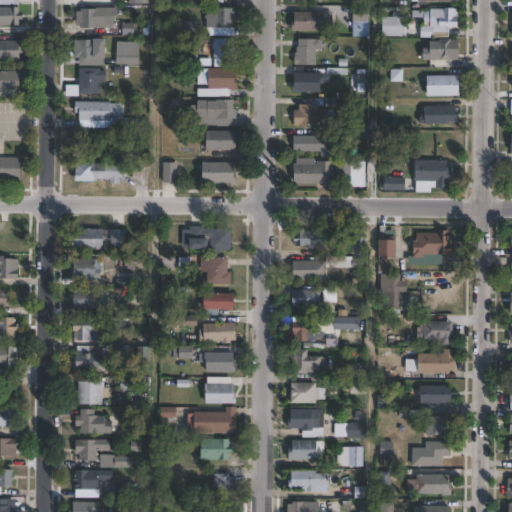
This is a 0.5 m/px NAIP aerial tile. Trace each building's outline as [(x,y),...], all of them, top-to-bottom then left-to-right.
[(0,6),(20,6),(20,12),(25,12),(25,19),(21,19),(20,24),(0,24),(0,6)] [(369,7),(369,21),(354,21),(354,6),(369,7)] [(103,7),(102,15),(115,15),(115,26),(108,26),(108,28),(78,28),(78,11),(82,11),(82,8),(98,9),(98,7),(103,7)] [(237,8),(237,14),(239,14),(239,19),(237,19),(237,27),(209,27),(209,18),(207,18),(207,15),(209,15),(209,7),(237,8)] [(460,8),(460,27),(432,26),(433,25),(426,24),(426,17),(413,17),(414,10),(432,11),(432,8),(446,9),(446,7),(456,8),(460,8)] [(333,30),(295,30),(295,21),(297,21),(297,11),(333,11),(333,30)] [(407,37),(384,38),(383,17),(406,16),(407,37)] [(106,57),(106,65),(81,65),(81,57),(76,57),(76,40),(96,39),(96,38),(109,38),(109,57),(106,57)] [(237,39),(236,45),(239,45),(238,58),(240,58),(240,67),(215,66),(216,48),(210,48),(210,51),(204,51),(204,40),(216,40),(216,38),(237,39)] [(454,38),(454,40),(460,40),(460,58),(454,58),(454,60),(430,60),(430,53),(433,53),(433,50),(428,50),(428,43),(433,43),(433,41),(442,41),(442,38),(454,38)] [(318,65),(297,65),(297,52),(299,52),(299,39),(322,39),(322,49),(318,49),(318,65)] [(21,53),(21,59),(0,59),(0,41),(25,41),(25,53),(21,53)] [(140,42),(140,65),(118,64),(118,41),(140,42)] [(101,68),(101,70),(107,70),(107,81),(102,81),(102,94),(81,94),(81,96),(67,96),(67,84),(80,84),(80,67),(101,68)] [(237,68),(237,76),(239,76),(239,90),(231,90),(231,97),(200,97),(200,88),(211,88),(211,86),(205,86),(205,69),(211,69),(211,68),(237,68)] [(26,89),(0,89),(0,70),(25,70),(26,89)] [(325,73),(325,84),(323,84),(323,92),(296,92),(296,74),(297,74),(297,72),(325,73)] [(462,95),(430,96),(429,76),(461,75),(462,95)] [(319,106),(319,109),(335,109),(334,125),(296,125),(297,110),(301,110),(301,104),(307,104),(307,98),(338,98),(338,106),(319,106)] [(236,100),(236,109),(238,109),(238,118),(233,118),(233,125),(191,124),(192,105),(199,105),(199,100),(209,100),(209,101),(218,101),(218,99),(236,100)] [(134,119),(133,127),(114,127),(114,128),(80,127),(80,113),(77,113),(77,101),(111,102),(111,103),(125,103),(125,119),(134,119)] [(460,106),(460,124),(428,124),(428,121),(423,121),(423,109),(430,110),(430,106),(460,106)] [(239,150),(208,149),(208,130),(239,130),(239,150)] [(336,136),(335,156),(322,156),(322,152),(295,151),(295,135),(336,136)] [(0,157),(22,158),(22,180),(0,179),(0,157)] [(338,158),(338,160),(353,160),(353,176),(335,176),(335,185),(295,184),(296,164),(298,164),(298,158),(338,158)] [(449,160),(449,165),(454,165),(454,181),(451,181),(451,188),(439,188),(439,187),(433,187),(433,192),(418,192),(419,181),(417,181),(417,160),(449,160)] [(125,162),(125,164),(128,164),(127,180),(122,180),(122,184),(111,184),(111,179),(100,179),(100,181),(78,180),(78,162),(122,164),(122,162),(125,162)] [(236,162),(236,172),(239,172),(239,183),(205,183),(205,162),(236,162)] [(177,186),(164,186),(164,169),(177,169),(177,186)] [(407,178),(407,190),(386,190),(387,177),(407,178)] [(234,229),(233,251),(222,251),(222,254),(215,254),(215,250),(192,249),(192,248),(184,248),(184,229),(192,230),(192,226),(206,226),(206,229),(234,229)] [(105,229),(104,250),(74,249),(75,228),(105,229)] [(127,245),(113,245),(113,229),(127,229),(127,245)] [(302,229),(302,232),(325,232),(326,250),(304,250),(304,247),(292,247),(292,241),(289,241),(289,234),(292,234),(292,229),(302,229)] [(446,230),(445,234),(449,234),(449,241),(445,241),(445,244),(449,244),(449,254),(445,254),(445,256),(437,256),(437,255),(421,254),(421,258),(410,258),(410,241),(414,241),(414,232),(435,233),(435,230),(446,230)] [(365,250),(347,250),(347,240),(353,240),(353,232),(365,232),(365,250)] [(393,256),(375,256),(375,239),(393,239),(393,256)] [(0,256),(7,256),(7,258),(20,258),(20,278),(0,278),(0,256)] [(229,258),(229,272),(233,272),(233,285),(209,284),(209,272),(202,272),(202,257),(229,258)] [(351,268),(326,268),(326,257),(351,257),(351,268)] [(94,258),(94,259),(102,259),(102,269),(103,269),(103,280),(73,280),(73,264),(76,264),(76,259),(89,259),(89,258),(94,258)] [(322,261),(323,283),(313,283),(313,280),(290,280),(290,261),(322,261)] [(395,274),(394,304),(382,304),(382,291),(376,291),(376,274),(395,274)] [(0,290),(10,290),(9,307),(0,307),(0,290)] [(109,309),(75,309),(75,290),(109,290),(109,309)] [(321,291),(320,315),(307,315),(307,308),(288,307),(288,298),(290,298),(290,290),(321,291)] [(237,294),(237,311),(220,310),(220,316),(207,315),(207,309),(206,309),(206,293),(237,294)] [(0,317),(17,317),(17,321),(18,321),(18,331),(16,331),(16,337),(0,337),(0,317)] [(313,342),(289,342),(289,317),(320,318),(320,338),(313,338),(313,342)] [(343,318),(358,318),(358,330),(332,330),(333,318),(343,318)] [(93,331),(93,341),(80,341),(80,340),(76,340),(76,331),(75,331),(75,321),(97,321),(97,332),(93,331)] [(450,322),(450,344),(439,344),(439,339),(422,339),(422,335),(415,335),(415,328),(418,328),(418,322),(422,322),(422,321),(450,322)] [(238,323),(238,341),(233,341),(233,343),(224,344),(224,341),(207,342),(207,336),(200,336),(200,330),(206,329),(206,324),(238,323)] [(0,346),(20,347),(19,365),(0,365),(0,346)] [(102,346),(102,351),(105,351),(105,372),(78,372),(78,369),(74,369),(74,354),(78,354),(79,346),(102,346)] [(150,346),(150,372),(138,371),(138,347),(150,346)] [(194,359),(175,359),(175,346),(194,346),(194,359)] [(451,349),(451,354),(453,354),(453,369),(451,369),(451,371),(447,371),(447,374),(414,373),(415,353),(440,354),(440,349),(451,349)] [(305,350),(305,357),(323,357),(323,374),(310,374),(310,373),(304,373),(304,374),(295,374),(295,371),(291,371),(291,350),(305,350)] [(236,353),(236,364),(238,364),(238,372),(207,372),(207,362),(202,362),(202,354),(206,354),(206,353),(236,353)] [(367,394),(352,394),(353,380),(367,380),(367,394)] [(113,388),(113,398),(104,398),(104,405),(79,404),(79,396),(78,396),(78,391),(79,391),(80,382),(105,382),(105,388),(113,388)] [(238,403),(208,404),(207,384),(237,384),(238,403)] [(314,384),(314,388),(318,388),(318,389),(322,389),(322,400),(316,400),(316,401),(313,401),(313,405),(289,404),(289,384),(314,384)] [(443,386),(443,387),(449,387),(449,402),(444,402),(444,405),(418,404),(418,386),(443,386)] [(179,418),(161,418),(161,407),(179,407),(179,418)] [(237,433),(190,432),(190,415),(197,415),(197,412),(228,412),(228,407),(238,407),(237,433)] [(16,430),(0,429),(0,409),(18,409),(18,420),(16,420),(16,430)] [(96,410),(96,416),(107,416),(107,421),(114,421),(113,434),(80,434),(81,416),(82,416),(82,410),(96,410)] [(320,411),(319,438),(299,438),(299,429),(286,429),(286,418),(288,418),(288,410),(316,410),(316,411),(320,411)] [(449,435),(422,435),(422,420),(425,420),(425,417),(449,417),(449,435)] [(367,438),(348,438),(348,423),(367,423),(367,438)] [(97,439),(97,440),(112,440),(112,450),(99,450),(99,461),(81,461),(81,454),(77,454),(77,440),(87,440),(87,439),(90,439),(90,440),(94,440),(94,439),(97,439)] [(232,439),(232,446),(234,446),(234,454),(232,454),(232,461),(204,460),(204,439),(232,439)] [(9,457),(0,457),(0,440),(18,440),(18,450),(9,450),(9,457)] [(511,440),(511,459),(505,459),(505,451),(504,451),(505,447),(506,447),(506,444),(503,444),(503,440),(511,440)] [(313,461),(287,461),(287,447),(290,447),(290,441),(313,441),(313,461)] [(440,466),(409,466),(410,448),(423,448),(423,442),(447,442),(447,457),(440,456),(440,466)] [(361,468),(335,468),(335,455),(337,455),(338,447),(361,447),(361,468)] [(116,455),(116,456),(133,456),(133,468),(101,468),(101,455),(116,455)] [(389,470),(388,489),(376,488),(377,469),(389,470)] [(0,470),(15,470),(15,476),(17,476),(17,480),(14,480),(14,488),(3,487),(3,495),(0,495),(0,470)] [(115,471),(115,482),(101,482),(101,497),(84,497),(84,496),(81,496),(81,497),(77,497),(77,495),(76,495),(76,491),(78,491),(78,487),(76,487),(76,480),(78,480),(78,470),(115,471)] [(313,472),(313,474),(325,474),(325,493),(304,493),(304,490),(286,490),(286,480),(288,480),(288,472),(313,472)] [(231,474),(232,477),(236,477),(237,495),(211,496),(210,485),(216,485),(215,474),(231,474)] [(446,475),(446,483),(448,483),(448,496),(413,495),(413,493),(412,493),(412,498),(406,498),(406,493),(404,493),(404,480),(414,480),(414,475),(446,475)] [(365,499),(347,499),(347,487),(365,487),(365,499)] [(0,511),(0,499),(10,500),(17,500),(17,507),(18,507),(18,511),(0,511)] [(101,503),(101,511),(71,511),(71,510),(74,511),(74,502),(101,503)] [(316,511),(285,511),(285,504),(289,504),(289,502),(316,503),(316,511)]
